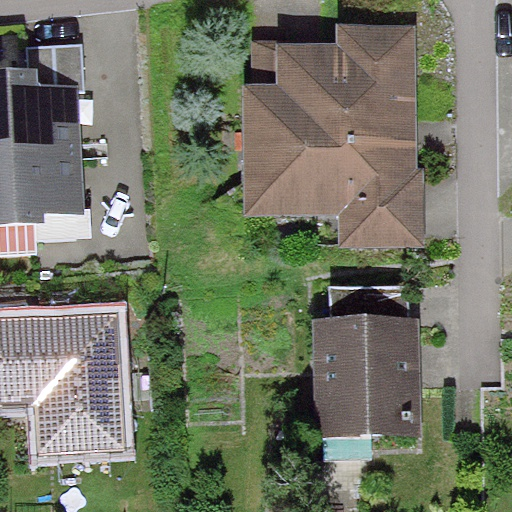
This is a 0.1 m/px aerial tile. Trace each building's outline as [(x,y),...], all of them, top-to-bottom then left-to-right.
[(325,230),(395,230),(396,24),(326,24),(326,37),(264,37),(264,72),(235,72),(234,191),(326,191),(325,230)] [(0,144),(70,140),(65,61),(0,64),(0,144)] [(0,236),(74,233),(70,140),(0,144),(0,236)] [(305,314),(311,418),(404,413),(398,309),(305,314)] [(104,311),(0,315),(0,391),(30,390),(33,440),(110,436),(104,311)]
